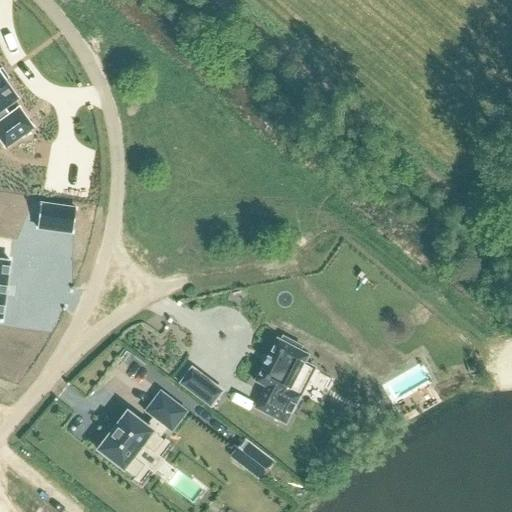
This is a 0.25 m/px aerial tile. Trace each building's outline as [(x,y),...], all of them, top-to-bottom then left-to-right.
[(0,75),(0,142),(5,149),(33,129),(19,108),(9,115),(5,110),(18,100),(0,75)] [(40,205),(36,229),(48,230),(52,206),(40,205)] [(0,321),(9,260),(0,259),(0,321)] [(265,387),(254,409),(284,424),(314,369),(303,363),(306,358),(307,358),(308,356),(306,355),(298,351),(301,347),(282,338),(280,342),(278,341),(278,340),(276,339),(275,341),(275,342),(268,356),(267,356),(267,357),(263,364),(263,365),(255,380),(255,379),(254,382),(265,387)] [(191,369),(179,384),(209,407),(221,392),(212,384),(193,370),(191,369)] [(158,436),(165,427),(170,431),(172,429),(184,414),(186,412),(184,411),(161,394),(161,393),(160,392),(158,394),(159,394),(146,410),(144,412),(153,418),(146,428),(126,412),(125,413),(125,414),(116,427),(115,426),(108,436),(98,449),(96,450),(98,452),(121,469),(123,471),(123,470),(134,479),(143,466),(132,457),(142,445),(153,453),(163,441),(158,436)]
